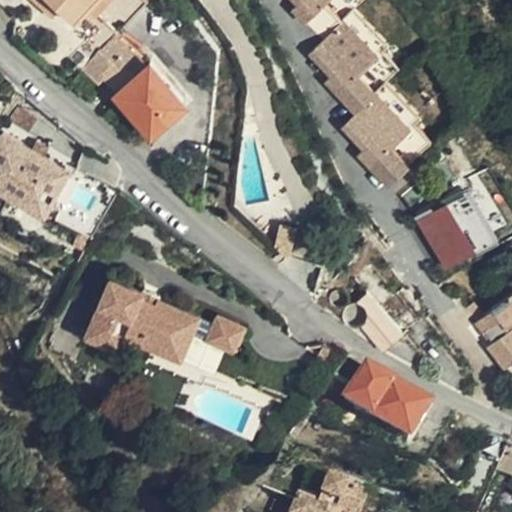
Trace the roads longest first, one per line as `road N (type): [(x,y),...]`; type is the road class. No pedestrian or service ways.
road 1 (residential): [(511,426),(448,310),(347,163),(269,0)]
road 2 (residential): [(0,34),(295,303)]
road 3 (residential): [(295,303),(308,203),(263,121),(248,49),(221,0)]
road 4 (residential): [(295,303),(393,368),(511,431)]
